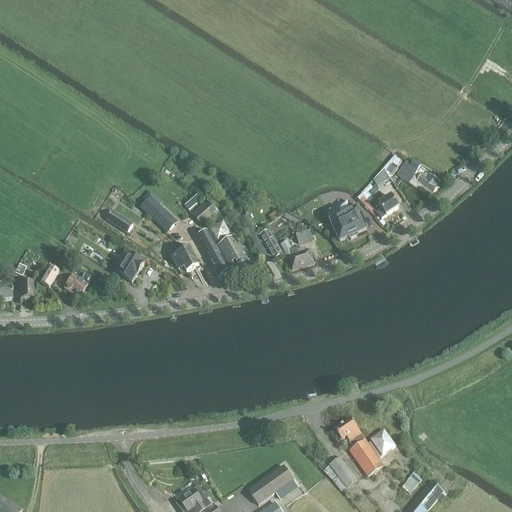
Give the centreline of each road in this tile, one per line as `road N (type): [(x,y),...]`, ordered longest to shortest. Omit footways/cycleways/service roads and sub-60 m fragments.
road 1 (tertiary): [(0,324),(125,315),(247,294),(327,270),(387,243),(440,206),(511,137)]
road 2 (unclassified): [(0,443),(256,420),(420,377),(511,327)]
